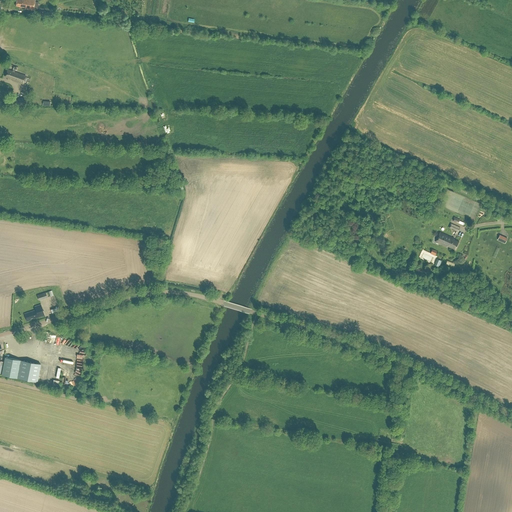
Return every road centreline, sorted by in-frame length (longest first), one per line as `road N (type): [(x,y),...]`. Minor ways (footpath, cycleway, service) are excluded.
road 1 (unclassified): [(511,417),(375,349),(223,302)]
road 2 (unclassified): [(0,335),(154,293),(223,302)]
road 3 (track): [(385,511),(409,364)]
